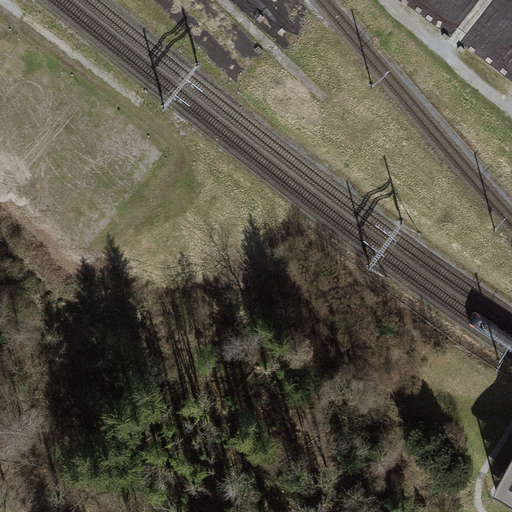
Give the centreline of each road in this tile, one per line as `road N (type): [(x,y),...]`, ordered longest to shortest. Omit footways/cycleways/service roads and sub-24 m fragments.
road 1 (track): [(0,12),(177,146),(174,168),(98,258)]
road 2 (track): [(221,0),(325,100)]
